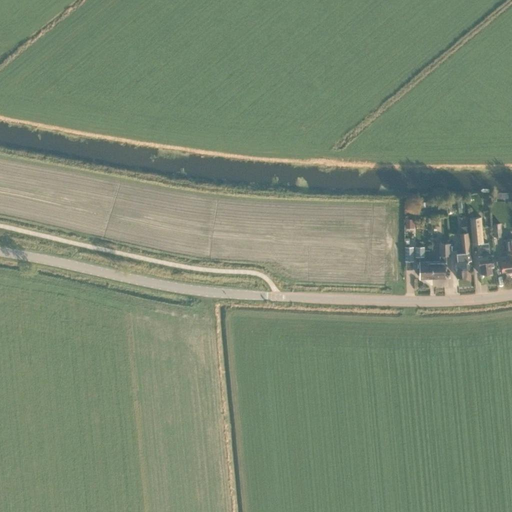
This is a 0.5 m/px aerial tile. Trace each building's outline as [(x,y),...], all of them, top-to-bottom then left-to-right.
[(447,208),(446,201),(438,201),(439,209),(447,208)] [(511,201),(503,202),(504,214),(511,213),(511,201)] [(483,241),(481,217),(469,218),(471,242),(483,241)] [(502,223),(502,220),(496,220),(496,223),(492,223),(493,236),(502,236),(502,231),(503,231),(503,223),(502,223)] [(471,260),(467,232),(459,233),(461,253),(458,253),(458,260),(455,260),(457,278),(467,276),(466,269),(469,269),(468,260),(471,260)] [(511,237),(505,239),(506,253),(507,255),(501,255),(502,272),(511,271),(511,237)] [(490,247),(489,242),(481,243),(482,257),(479,257),(481,275),(487,275),(488,273),(492,273),(491,266),(494,266),(493,256),(490,256),(490,247)] [(440,261),(433,261),(433,278),(445,278),(445,268),(447,268),(446,255),(451,255),(451,246),(450,246),(450,243),(440,243),(440,261)] [(414,260),(413,246),(404,246),(405,260),(414,260)] [(419,278),(433,278),(433,261),(426,261),(425,246),(416,246),(416,255),(419,255),(419,278)]
